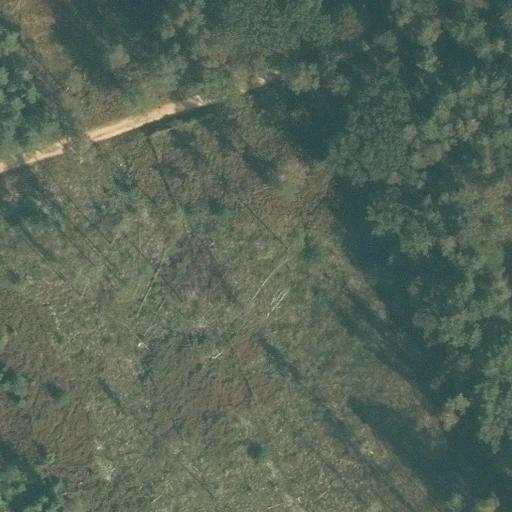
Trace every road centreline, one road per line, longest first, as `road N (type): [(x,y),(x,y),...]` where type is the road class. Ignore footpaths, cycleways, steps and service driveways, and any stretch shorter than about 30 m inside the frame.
road 1 (track): [(0,170),(306,69)]
road 2 (track): [(306,69),(511,1)]
